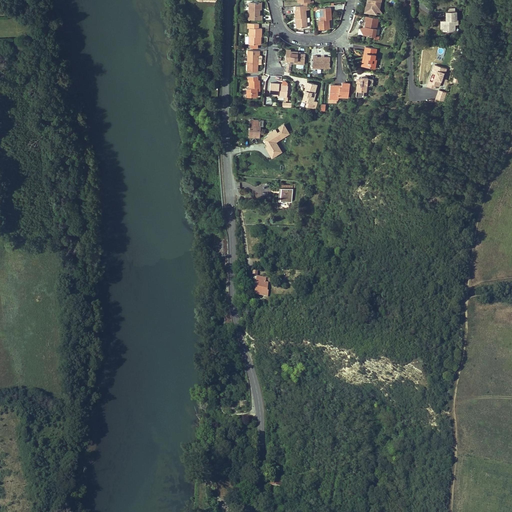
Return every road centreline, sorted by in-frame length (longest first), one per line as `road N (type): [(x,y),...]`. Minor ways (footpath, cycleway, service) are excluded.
road 1 (tertiary): [(249,511),(260,406),(234,296),(228,0)]
road 2 (track): [(468,296),(479,213),(511,137)]
